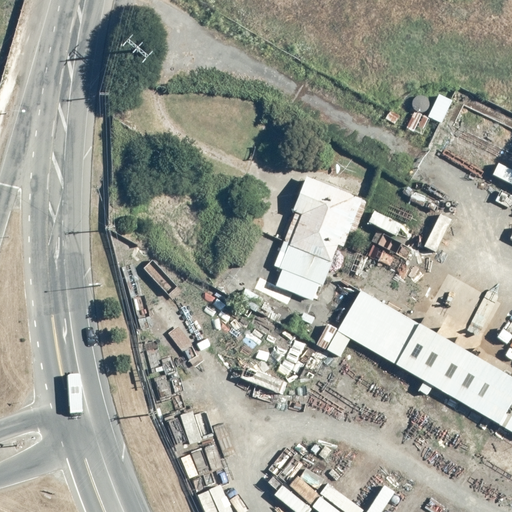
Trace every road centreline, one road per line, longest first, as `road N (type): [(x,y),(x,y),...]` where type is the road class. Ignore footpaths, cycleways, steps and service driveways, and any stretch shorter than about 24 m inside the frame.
road 1 (primary): [(70,420),(52,337),(45,238),(64,58)]
road 2 (primary): [(0,208),(64,58)]
